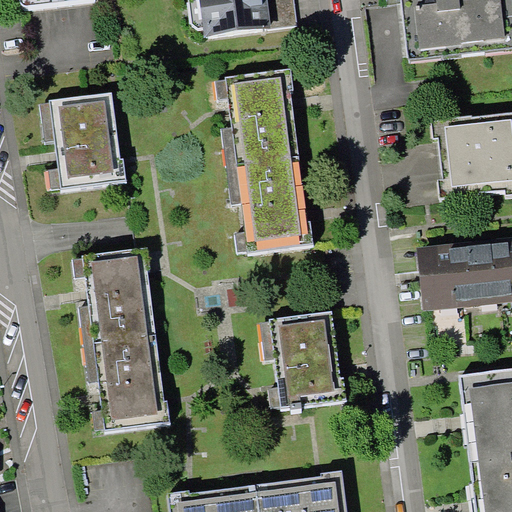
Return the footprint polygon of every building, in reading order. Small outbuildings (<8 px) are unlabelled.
[(95,0),(26,0),(28,13),(96,4),(95,0)] [(200,0),(206,41),(298,29),(294,0),(200,0)] [(511,24),(509,0),(455,0),(406,5),(412,63),(511,52),(511,24)] [(292,76),(227,84),(248,258),(313,250),(310,229),(307,229),(305,212),(292,109),(291,97),(294,97),(292,76)] [(120,165),(112,99),(51,107),(57,158),(61,194),(126,186),(124,165),(120,165)] [(511,117),(433,125),(440,199),(511,192),(511,117)] [(511,298),(511,241),(414,255),(422,312),(511,298)] [(148,254),(83,262),(88,298),(100,401),(104,437),(169,429),(167,408),(164,408),(147,276),(151,275),(148,254)] [(341,384),(333,318),(272,325),(282,413),(347,405),(345,384),(341,384)] [(511,511),(511,374),(460,381),(466,426),(477,510),(476,511),(511,511)] [(168,498),(169,511),(347,511),(342,476),(322,479),(322,482),(190,499),(189,496),(168,498)]
